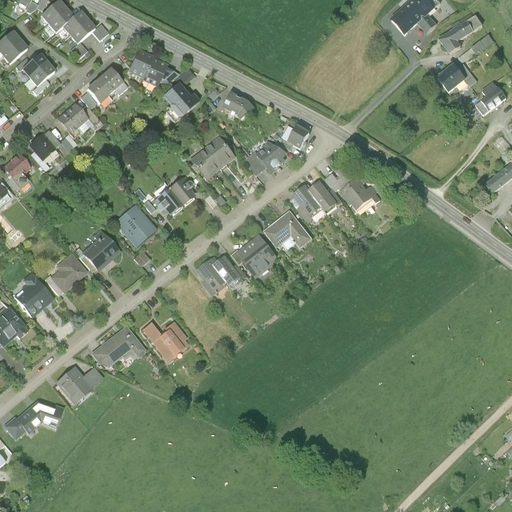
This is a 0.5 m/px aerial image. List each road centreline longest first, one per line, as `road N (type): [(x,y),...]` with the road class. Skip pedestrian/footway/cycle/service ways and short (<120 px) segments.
road 1 (residential): [(342,134),(0,407)]
road 2 (secondary): [(142,30),(342,134)]
road 3 (secondary): [(342,134),(511,257)]
road 4 (residential): [(142,30),(0,148)]
road 5 (track): [(511,402),(399,511)]
